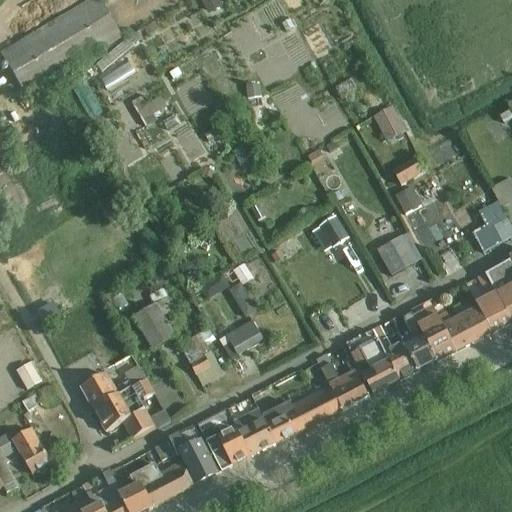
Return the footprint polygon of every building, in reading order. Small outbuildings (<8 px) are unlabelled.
[(92,0),(0,55),(0,56),(24,97),(120,39),(96,0),(92,0)] [(342,0),(297,0),(311,42),(352,30),(342,0)] [(138,91),(161,145),(178,137),(169,119),(185,112),(173,84),(150,94),(147,87),(138,91)] [(388,144),(405,134),(392,110),(374,119),(388,144)] [(437,149),(462,140),(457,126),(432,135),(437,149)] [(0,175),(20,164),(3,136),(0,138),(0,175)] [(94,140),(76,142),(75,136),(57,138),(61,172),(97,168),(94,140)] [(401,189),(422,176),(414,163),(393,175),(401,189)] [(405,218),(422,209),(412,190),(395,199),(405,218)] [(483,255),(502,245),(494,229),(507,222),(502,212),(483,222),(486,228),(472,236),(483,255)] [(66,223),(66,214),(46,214),(46,224),(66,223)] [(335,218),(322,226),(334,247),(348,238),(335,218)] [(511,239),(511,231),(507,222),(494,229),(502,245),(511,239)] [(402,239),(377,253),(392,279),(417,265),(402,239)] [(243,277),(256,269),(248,254),(235,261),(243,277)] [(511,324),(511,323),(511,263),(485,277),(493,290),(496,296),(497,296),(511,324)] [(478,311),(492,336),(511,325),(511,324),(497,296),(496,296),(493,290),(485,277),(474,283),(465,287),(478,311)] [(335,292),(312,304),(326,330),(349,318),(335,292)] [(437,365),(456,355),(443,329),(440,325),(438,322),(439,321),(436,317),(439,315),(433,302),(411,313),(413,317),(411,318),(420,334),(425,343),(437,365)] [(154,352),(175,340),(157,308),(136,320),(154,352)] [(492,336),(478,311),(451,326),(446,317),(439,321),(438,322),(440,325),(443,329),(456,355),(492,336)] [(418,374),(437,365),(425,343),(420,334),(411,318),(404,322),(402,318),(392,323),(403,343),(402,343),(404,348),(418,374)] [(251,320),(218,339),(231,362),(264,343),(251,320)] [(380,329),(373,333),(400,384),(418,374),(404,348),(394,353),(380,329)] [(373,398),(400,384),(373,333),(346,347),(347,348),(346,348),(359,371),(373,363),(375,367),(371,368),(374,373),(363,379),(373,398)] [(200,336),(180,348),(205,387),(224,375),(200,336)] [(332,391),(331,391),(342,414),(369,400),(353,371),(349,373),(351,377),(340,383),(326,358),(316,363),(332,391)] [(30,364),(16,372),(27,390),(41,382),(30,364)] [(126,377),(130,384),(121,389),(121,390),(116,393),(107,377),(81,392),(94,414),(133,391),(137,389),(147,383),(147,382),(146,382),(139,369),(126,377)] [(147,383),(137,389),(144,402),(155,396),(147,383)] [(133,391),(94,414),(107,435),(124,425),(133,442),(155,429),(133,391)] [(305,433),(342,414),(331,391),(292,410),(290,405),(262,419),(265,424),(276,447),(305,433)] [(238,434),(239,437),(251,460),(276,447),(265,424),(262,419),(260,414),(255,416),(249,403),(227,414),(238,434)] [(222,474),(251,460),(239,437),(238,434),(227,414),(198,429),(222,474)] [(182,460),(184,464),(196,487),(218,476),(194,429),(168,442),(169,444),(176,457),(178,461),(182,460)] [(10,436),(14,445),(33,478),(52,467),(40,445),(32,432),(18,440),(14,434),(10,436)] [(11,446),(14,445),(10,436),(0,441),(0,493),(4,491),(6,494),(7,496),(19,490),(6,466),(18,459),(11,446)] [(40,445),(52,467),(63,461),(51,439),(40,445)] [(162,465),(176,457),(169,444),(155,451),(162,465)] [(119,499),(123,506),(126,511),(149,511),(165,504),(196,487),(196,488),(196,487),(184,464),(160,477),(155,467),(130,480),(127,474),(142,466),(144,469),(149,466),(145,457),(124,468),(111,475),(122,498),(119,499)] [(126,511),(123,506),(119,499),(122,498),(111,475),(103,479),(110,491),(98,497),(94,490),(92,485),(72,496),(76,506),(77,506),(80,511),(126,511)]
